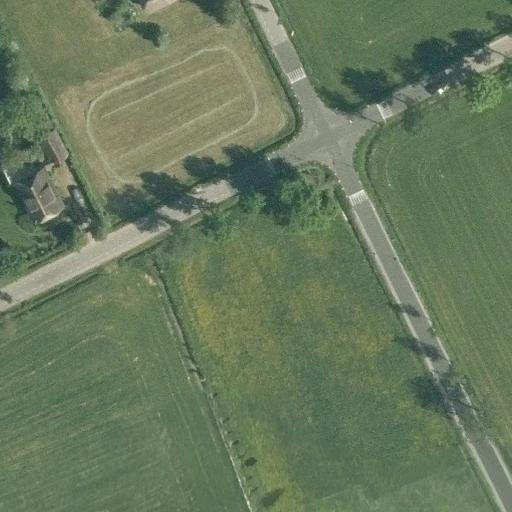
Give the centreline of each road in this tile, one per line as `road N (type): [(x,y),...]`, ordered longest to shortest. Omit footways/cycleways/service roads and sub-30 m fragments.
road 1 (tertiary): [(511,509),(326,137)]
road 2 (tertiary): [(0,301),(326,137)]
road 3 (tertiary): [(326,137),(511,45)]
road 4 (tertiary): [(326,137),(258,0)]
